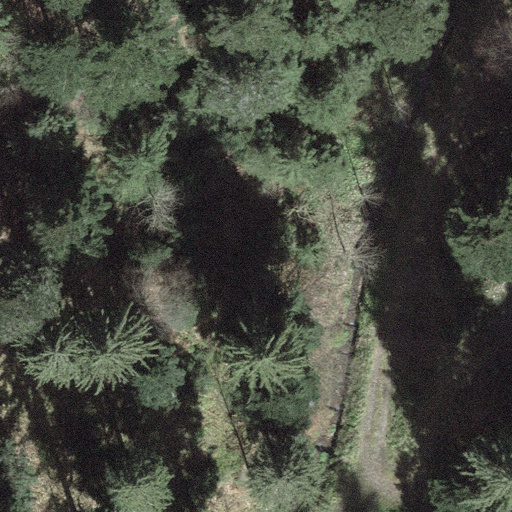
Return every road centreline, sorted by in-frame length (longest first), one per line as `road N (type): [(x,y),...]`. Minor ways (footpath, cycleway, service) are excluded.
road 1 (track): [(500,0),(410,263),(342,511)]
road 2 (track): [(356,511),(430,427),(463,362),(511,316)]
